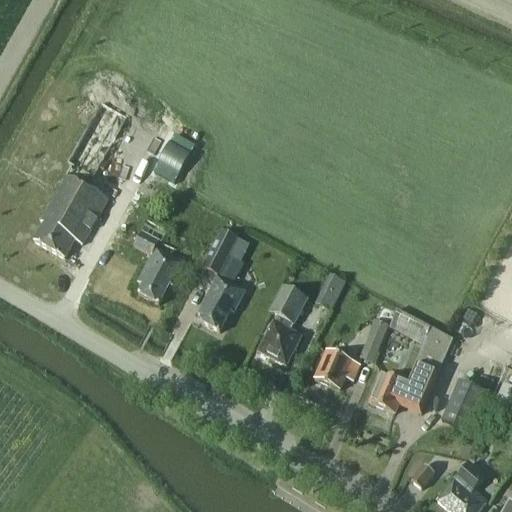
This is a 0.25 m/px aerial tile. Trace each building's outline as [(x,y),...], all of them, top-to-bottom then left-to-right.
[(136,112),(100,92),(61,162),(71,168),(90,179),(96,182),(136,112)] [(85,189),(90,179),(71,168),(40,224),(44,226),(33,244),(64,261),(74,243),(82,247),(108,201),(85,189)] [(172,289),(184,266),(172,260),(177,252),(161,244),(166,233),(147,224),(141,235),(134,249),(151,258),(137,285),(142,288),(138,297),(158,308),(169,288),(172,289)] [(245,294),(233,288),(217,279),(228,259),(237,241),(222,233),(202,271),(217,278),(197,317),(201,319),(198,324),(219,335),(230,315),(233,317),(245,294)] [(228,259),(217,279),(233,288),(244,266),(241,265),(228,259)] [(323,311),(330,315),(346,285),(338,281),(323,311)] [(307,301),(282,289),(269,314),(277,318),(258,355),(286,369),(301,340),(290,334),(307,301)] [(359,360),(372,366),(388,329),(374,323),(367,338),(369,338),(359,360)] [(398,407),(420,417),(452,342),(430,332),(406,387),(382,377),(369,406),(394,417),(398,407)] [(345,381),(352,384),(359,368),(327,354),(314,383),(339,393),(345,381)] [(442,426),(467,437),(484,396),(459,386),(442,426)] [(511,390),(504,387),(496,408),(511,414),(511,390)] [(457,480),(437,505),(445,511),(480,511),(486,505),(473,494),(487,478),(470,464),(457,480)] [(411,484),(421,492),(435,476),(425,467),(411,484)]
